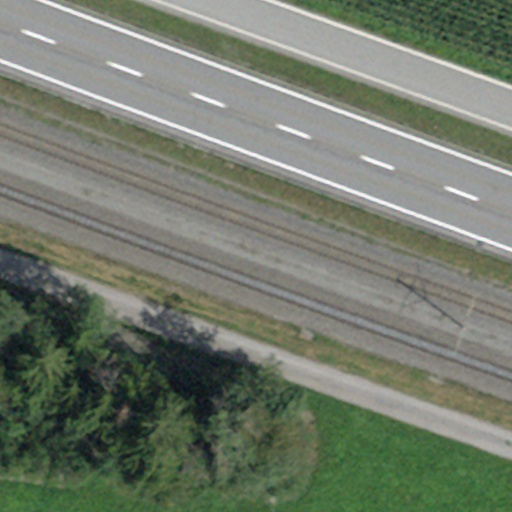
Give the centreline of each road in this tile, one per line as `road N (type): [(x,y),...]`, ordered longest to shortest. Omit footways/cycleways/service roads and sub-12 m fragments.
road 1 (track): [(0,252),(511,447)]
road 2 (primary): [(511,205),(0,17)]
